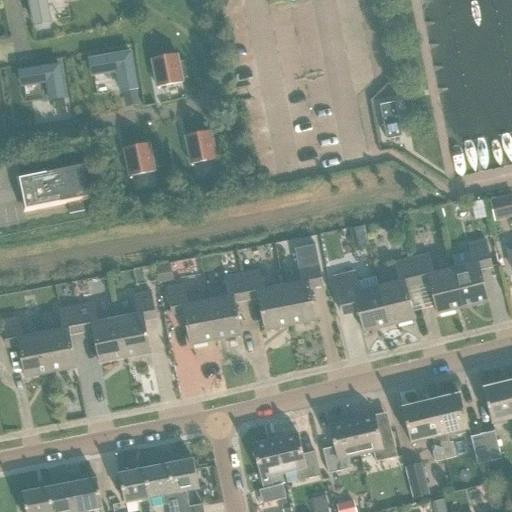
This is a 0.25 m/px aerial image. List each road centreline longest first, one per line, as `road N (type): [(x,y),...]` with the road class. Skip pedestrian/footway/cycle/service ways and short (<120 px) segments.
road 1 (residential): [(216,420),(511,349)]
road 2 (residential): [(0,463),(216,420)]
